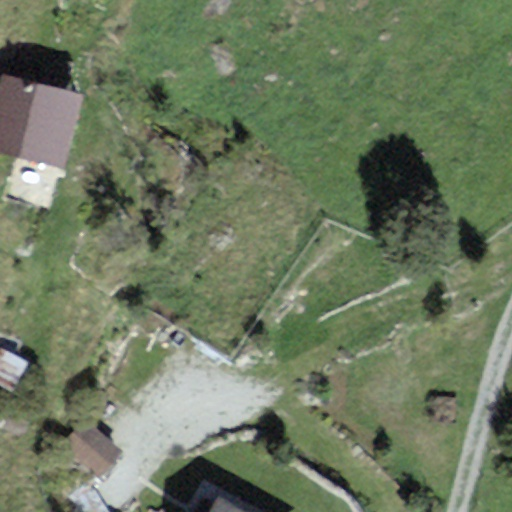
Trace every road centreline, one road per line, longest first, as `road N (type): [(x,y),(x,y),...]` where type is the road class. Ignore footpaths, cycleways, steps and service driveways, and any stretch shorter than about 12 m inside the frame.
road 1 (track): [(511,272),(325,350),(164,443)]
road 2 (track): [(467,511),(511,366)]
